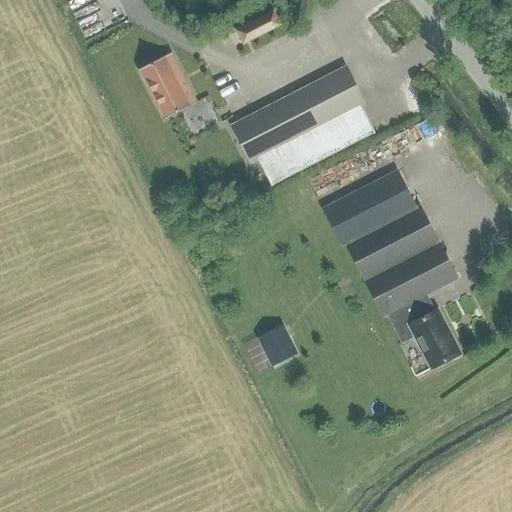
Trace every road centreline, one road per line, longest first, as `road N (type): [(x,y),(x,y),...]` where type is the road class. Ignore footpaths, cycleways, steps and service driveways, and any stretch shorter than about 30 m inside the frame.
road 1 (track): [(511,376),(433,424),(328,511)]
road 2 (tertiary): [(511,115),(422,0)]
